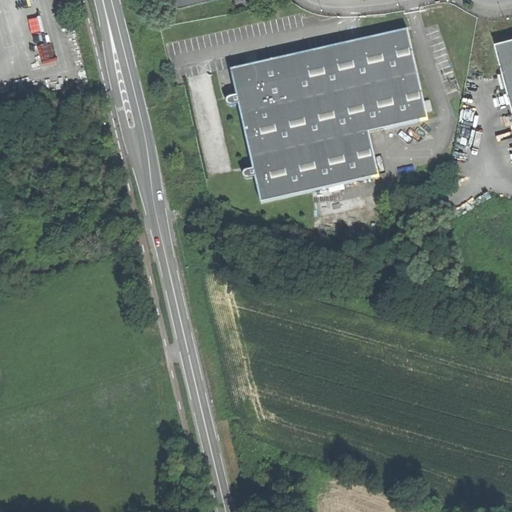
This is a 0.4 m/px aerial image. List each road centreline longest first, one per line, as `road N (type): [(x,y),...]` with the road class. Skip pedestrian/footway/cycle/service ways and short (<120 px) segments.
road 1 (secondary): [(227,511),(146,154)]
road 2 (unknown): [(418,0),(443,89),(439,141),(394,155),(378,179),(372,211)]
road 3 (secondary): [(104,0),(130,139),(146,154)]
road 4 (secondary): [(146,154),(108,0)]
